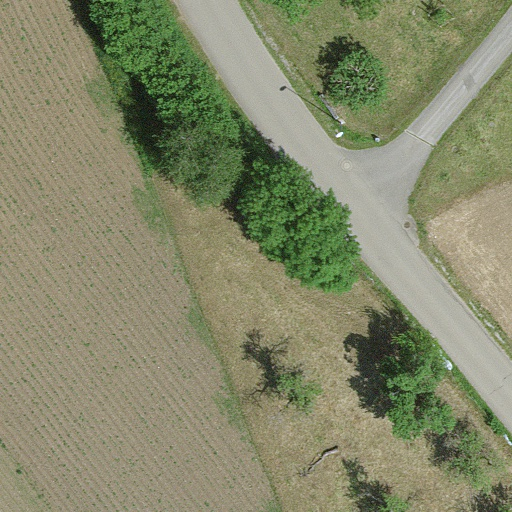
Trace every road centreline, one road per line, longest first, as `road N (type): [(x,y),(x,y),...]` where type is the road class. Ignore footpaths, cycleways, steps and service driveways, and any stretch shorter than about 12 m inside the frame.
road 1 (unclassified): [(511,401),(349,209),(206,0)]
road 2 (track): [(349,209),(432,134),(511,30)]
